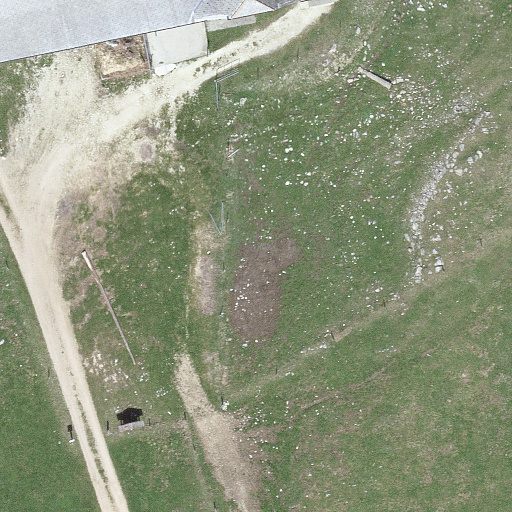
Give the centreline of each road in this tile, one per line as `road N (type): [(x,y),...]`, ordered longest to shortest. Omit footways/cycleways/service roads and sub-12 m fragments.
road 1 (track): [(55,173),(41,288),(118,511)]
road 2 (track): [(325,0),(291,42),(163,96),(55,173)]
road 3 (track): [(41,288),(0,160)]
